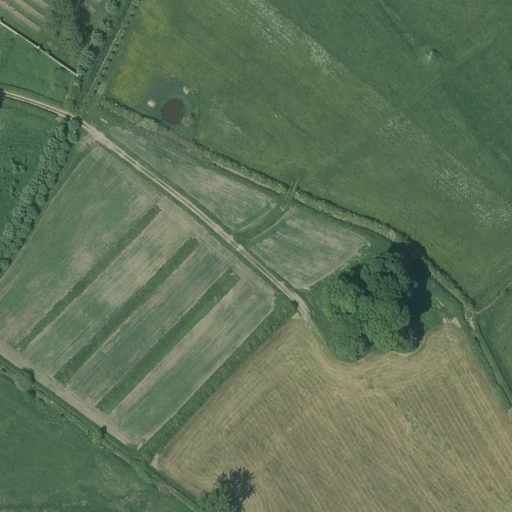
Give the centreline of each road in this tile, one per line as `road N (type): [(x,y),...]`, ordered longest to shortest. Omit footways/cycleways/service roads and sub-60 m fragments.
road 1 (track): [(0,93),(90,129),(298,307)]
road 2 (track): [(511,509),(427,449),(298,307)]
